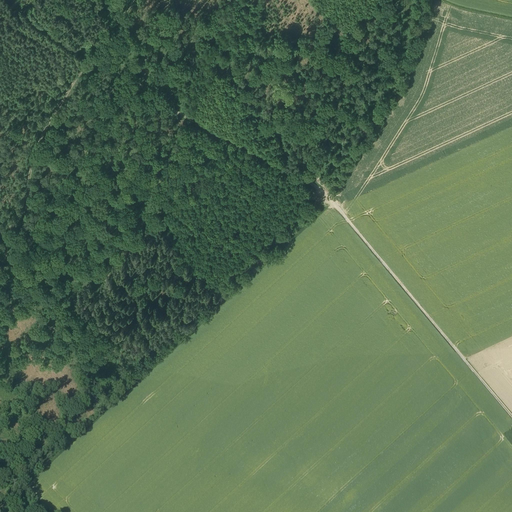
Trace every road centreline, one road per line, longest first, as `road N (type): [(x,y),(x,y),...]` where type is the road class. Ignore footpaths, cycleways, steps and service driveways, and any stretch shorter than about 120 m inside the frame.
road 1 (track): [(89,59),(322,188),(332,202)]
road 2 (track): [(332,202),(511,417)]
road 3 (track): [(0,233),(25,208),(46,122),(132,0)]
